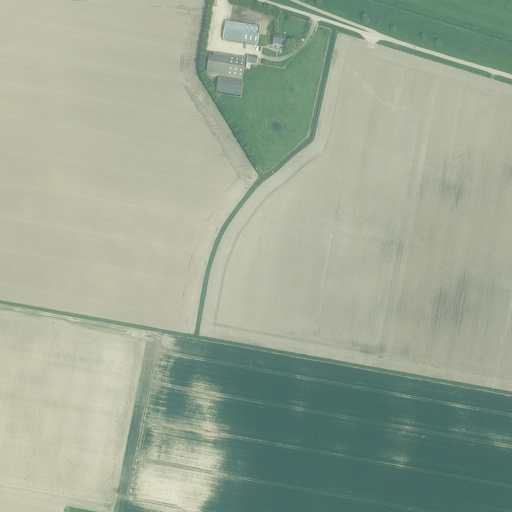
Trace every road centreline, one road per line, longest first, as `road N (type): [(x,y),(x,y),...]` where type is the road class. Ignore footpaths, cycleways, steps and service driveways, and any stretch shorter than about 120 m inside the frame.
road 1 (unclassified): [(511,77),(377,36)]
road 2 (unclassified): [(260,0),(377,36)]
